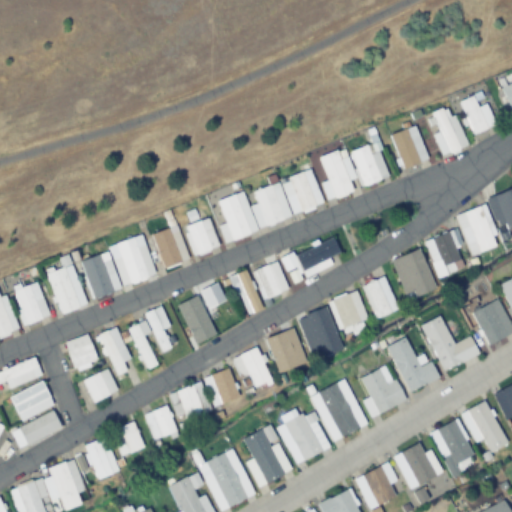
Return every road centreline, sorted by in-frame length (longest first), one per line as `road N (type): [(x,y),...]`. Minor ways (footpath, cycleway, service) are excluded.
road 1 (residential): [(0,473),(407,231),(458,172),(511,136)]
road 2 (residential): [(0,354),(458,172)]
road 3 (residential): [(511,352),(260,511)]
